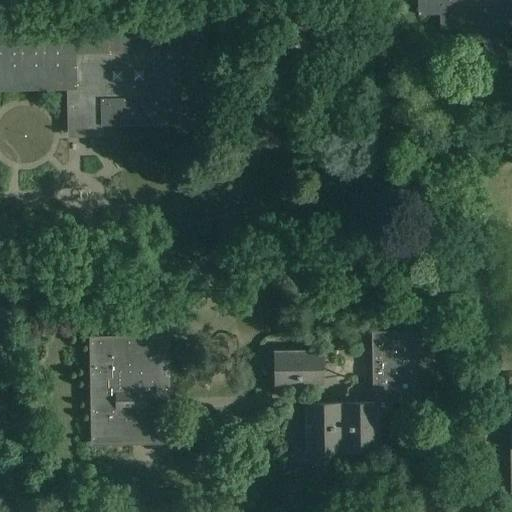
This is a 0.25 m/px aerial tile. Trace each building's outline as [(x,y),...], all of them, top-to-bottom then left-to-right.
[(511,0),(417,0),(418,15),(439,15),(439,29),(461,29),(461,43),(483,43),(483,57),(506,57),(506,43),(511,42),(511,0)] [(0,91),(72,90),(73,110),(100,110),(101,126),(206,124),(204,26),(0,29),(0,91)] [(265,61),(265,77),(277,76),(277,61),(265,61)] [(375,336),(376,397),(415,397),(414,335),(375,336)] [(93,340),(95,442),(169,441),(167,339),(93,340)] [(274,351),(275,388),(324,387),(323,350),(274,351)] [(305,404),(306,453),(378,452),(378,417),(391,417),(391,402),(305,404)]
